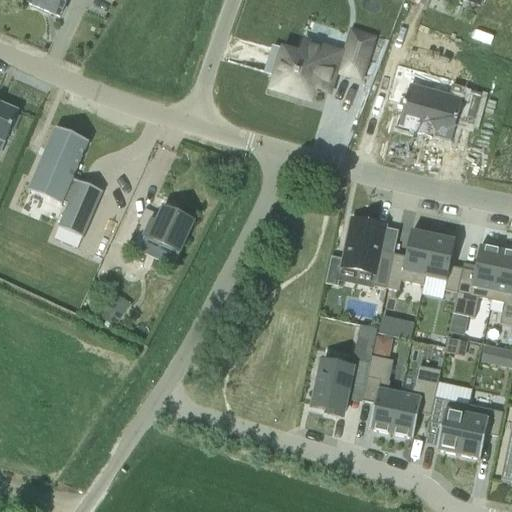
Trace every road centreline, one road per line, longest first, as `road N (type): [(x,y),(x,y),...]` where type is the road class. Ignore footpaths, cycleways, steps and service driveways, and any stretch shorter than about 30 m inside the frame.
road 1 (residential): [(459,511),(419,482),(163,395)]
road 2 (residential): [(163,395),(263,207),(281,151)]
road 3 (tertiary): [(511,208),(281,151)]
road 4 (tertiary): [(192,128),(0,54)]
road 5 (unknown): [(336,166),(403,21)]
road 6 (residential): [(85,511),(163,395)]
road 7 (unclassified): [(192,128),(234,0)]
